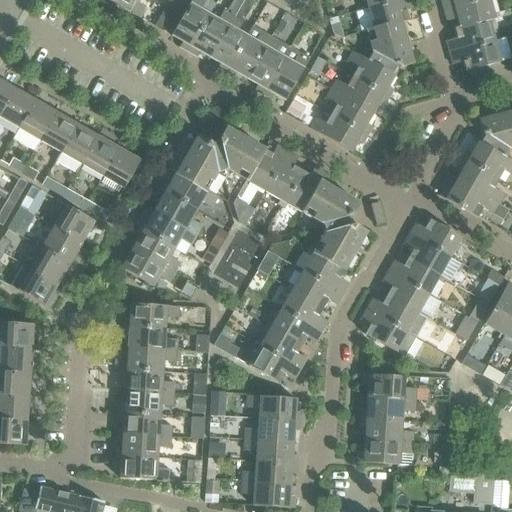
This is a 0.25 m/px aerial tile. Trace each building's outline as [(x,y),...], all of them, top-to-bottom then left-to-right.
[(133,1),(134,0),(107,0),(138,17),(144,7),(133,1)] [(169,0),(165,8),(175,14),(182,0),(169,0)] [(179,47),(187,52),(207,16),(199,11),(205,1),(203,0),(191,0),(170,36),(182,43),(179,47)] [(198,52),(208,58),(232,16),(233,17),(242,1),(239,0),(233,0),(226,13),(223,11),(217,21),(207,16),(187,52),(195,57),(198,52)] [(216,69),(224,73),(251,27),(243,22),(253,4),(246,0),(242,0),(242,1),(233,17),(232,16),(208,58),(218,64),(216,69)] [(363,0),(366,9),(399,0),(363,0)] [(365,26),(366,30),(366,31),(400,22),(400,23),(408,21),(405,11),(415,8),(412,0),(399,0),(366,9),(370,25),(365,26)] [(439,0),(443,11),(480,0),(439,0)] [(492,13),(487,0),(480,0),(443,11),(446,22),(456,19),(458,27),(458,28),(493,18),(498,17),(497,12),(492,13)] [(458,28),(458,27),(452,29),(455,39),(444,42),(448,54),(493,41),(488,24),(494,22),(493,18),(458,28)] [(281,21),(274,32),(280,35),(286,25),(281,21)] [(370,52),(365,61),(382,70),(386,62),(397,68),(412,64),(406,44),(400,23),(400,22),(366,31),(366,30),(364,30),(370,52)] [(338,24),(329,26),(331,32),(332,34),(341,40),(343,39),(339,24),(338,24)] [(236,74),(245,79),(270,38),(260,32),(251,27),(224,73),(233,79),(236,74)] [(253,90),(262,95),(288,49),(280,44),(270,38),(245,79),(256,86),(253,90)] [(497,57),(493,41),(448,54),(451,65),(461,63),(464,73),(470,71),(472,78),(492,73),(490,66),(499,63),(499,62),(503,61),(502,56),(497,57)] [(298,54),(288,49),(262,95),(270,100),(273,95),(284,101),(308,60),(298,54)] [(356,69),(351,77),(387,98),(392,91),(386,88),(393,76),(382,70),(365,61),(351,52),(345,63),(356,69)] [(316,59),(313,64),(322,69),(325,63),(316,59)] [(335,81),(329,90),(372,114),(377,104),(382,107),(387,98),(351,77),(345,87),(335,81)] [(0,114),(13,91),(0,83),(0,114)] [(335,107),(330,115),(366,136),(370,128),(366,125),(372,114),(329,90),(324,101),(335,107)] [(0,114),(0,120),(18,131),(34,103),(13,91),(0,114)] [(18,131),(39,143),(56,114),(34,103),(18,131)] [(292,103),(285,114),(304,124),(308,117),(310,113),(292,103)] [(215,110),(205,113),(207,121),(217,118),(215,110)] [(511,148),(511,111),(498,115),(507,150),(508,150),(511,148)] [(197,124),(207,121),(205,113),(195,116),(197,124)] [(77,126),(56,114),(39,143),(40,143),(57,153),(61,155),(77,126)] [(361,145),(366,136),(330,115),(324,125),(313,119),(307,129),(350,153),(356,142),(361,145)] [(476,143),(476,144),(502,159),(503,157),(507,150),(498,115),(477,121),(481,135),(495,143),(492,147),(480,139),(478,143),(476,143)] [(77,175),(82,167),(98,138),(77,126),(61,155),(56,164),(77,175)] [(225,128),(217,142),(225,170),(244,180),(244,181),(262,150),(225,128)] [(206,191),(217,172),(206,139),(195,136),(174,174),(206,192),(206,191)] [(82,167),(103,179),(119,150),(98,138),(82,167)] [(511,162),(503,157),(502,159),(476,144),(470,154),(465,151),(460,160),(497,181),(502,171),(511,176),(511,162)] [(270,154),(262,150),(244,181),(244,180),(241,185),(245,187),(247,182),(263,192),(286,152),(275,145),(270,154)] [(140,162),(119,150),(103,179),(124,191),(140,162)] [(275,205),(279,207),(300,171),(292,167),(297,158),(286,152),(263,192),(278,200),(275,205)] [(23,154),(18,163),(24,166),(29,157),(23,154)] [(461,170),(455,181),(497,205),(503,195),(492,189),(497,181),(460,160),(456,167),(461,170)] [(8,167),(22,175),(25,168),(12,161),(8,167)] [(285,204),(301,214),(319,182),(320,183),(325,174),(313,167),(308,176),(300,171),(279,207),(283,209),(285,204)] [(38,176),(25,168),(22,175),(35,182),(38,176)] [(217,197),(206,191),(206,192),(174,174),(167,184),(163,182),(158,190),(194,211),(200,201),(211,207),(217,197)] [(12,190),(6,201),(13,205),(19,194),(25,184),(17,180),(12,190)] [(491,214),(497,205),(455,181),(449,191),(444,189),(439,197),(475,218),(481,208),(491,214)] [(301,214),(319,224),(350,216),(357,204),(320,183),(319,182),(301,214)] [(51,191),(64,198),(68,192),(55,185),(51,191)] [(190,219),(194,211),(158,190),(153,198),(158,201),(152,211),(195,236),(201,226),(190,219)] [(80,199),(68,192),(64,198),(76,205),(80,199)] [(26,197),(19,210),(26,214),(33,201),(26,197)] [(235,200),(233,203),(232,205),(238,224),(244,227),(253,211),(235,200)] [(13,205),(6,201),(0,211),(0,225),(1,227),(6,219),(13,205)] [(369,206),(371,216),(380,214),(377,204),(369,206)] [(63,206),(51,227),(80,243),(92,222),(63,206)] [(106,222),(110,215),(97,208),(93,215),(106,222)] [(20,226),(26,214),(19,210),(12,222),(20,226)] [(189,245),(195,236),(152,211),(146,221),(141,219),(137,227),(173,248),(178,239),(189,245)] [(382,224),(380,214),(371,216),(374,226),(382,224)] [(414,224),(408,234),(449,257),(457,243),(461,245),(463,242),(459,239),(460,238),(428,220),(423,229),(414,224)] [(322,234),(312,252),(311,253),(343,271),(365,233),(352,225),(322,234)] [(51,227),(39,249),(68,265),(80,243),(51,227)] [(168,257),(173,248),(137,227),(132,236),(136,239),(130,249),(173,274),(179,263),(168,257)] [(218,230),(209,245),(218,251),(227,235),(218,230)] [(411,250),(406,259),(443,280),(450,284),(461,264),(449,257),(408,234),(402,245),(411,250)] [(3,239),(0,243),(0,254),(3,256),(10,243),(3,239)] [(209,245),(200,261),(210,266),(218,251),(209,245)] [(57,286),(68,265),(39,249),(28,269),(28,270),(57,286)] [(168,283),(173,274),(130,249),(124,260),(120,257),(115,265),(155,288),(155,287),(153,285),(157,277),(168,283)] [(310,256),(301,271),(342,294),(348,284),(339,279),(343,271),(311,253),(312,252),(307,250),(305,254),(310,256)] [(392,262),(387,272),(428,295),(436,281),(441,284),(443,280),(406,259),(401,267),(392,262)] [(261,263),(256,271),(267,277),(272,269),(261,263)] [(45,307),(57,286),(28,270),(28,269),(21,265),(9,287),(16,290),(16,291),(45,307)] [(288,284),(286,288),(322,309),(326,301),(335,306),(342,294),(301,271),(292,286),(288,284)] [(490,271),(486,279),(487,279),(498,286),(503,278),(490,271)] [(389,288),(384,297),(421,318),(423,314),(419,311),(428,295),(387,272),(381,283),(389,288)] [(487,279),(476,298),(488,304),(498,286),(487,279)] [(497,339),(499,341),(511,317),(511,300),(511,288),(506,285),(483,325),(499,335),(497,339)] [(288,294),(279,310),(320,333),(326,322),(317,317),(322,309),(286,288),(284,291),(288,294)] [(420,320),(421,318),(384,297),(380,304),(371,300),(365,310),(406,333),(415,318),(420,320)] [(122,317),(122,327),(164,329),(165,319),(178,320),(178,307),(129,305),(128,317),(122,317)] [(474,310),(469,319),(477,324),(483,312),(477,308),(474,310)] [(251,309),(248,315),(256,320),(260,314),(251,309)] [(266,322),(264,326),(300,347),(305,339),(314,344),(320,333),(279,310),(271,324),(266,322)] [(398,348),(406,333),(365,310),(359,320),(368,326),(363,334),(395,352),(400,354),(402,350),(398,348)] [(506,339),(511,342),(511,317),(499,341),(504,343),(506,339)] [(462,329),(457,337),(459,338),(466,342),(471,334),(477,324),(469,319),(468,319),(462,329)] [(0,323),(0,328),(0,346),(32,349),(33,325),(0,323)] [(266,332),(258,347),(298,370),(305,359),(296,354),(300,347),(264,326),(262,329),(266,332)] [(127,337),(126,348),(175,351),(176,341),(164,340),(164,329),(122,327),(121,336),(127,337)] [(194,353),(207,353),(208,335),(195,334),(194,353)] [(220,335),(212,347),(223,353),(230,341),(220,335)] [(0,346),(0,371),(30,374),(32,349),(0,346)] [(292,381),(298,370),(258,347),(249,362),(245,360),(243,364),(246,366),(278,385),(283,376),(292,381)] [(120,360),(119,370),(162,372),(162,362),(175,363),(175,351),(126,348),(126,361),(120,360)] [(465,356),(460,365),(467,369),(472,360),(465,356)] [(493,370),(487,367),(483,377),(488,380),(493,370)] [(125,379),(124,391),(173,394),(173,383),(161,382),(162,372),(119,370),(119,379),(125,379)] [(0,371),(0,396),(29,398),(30,374),(0,371)] [(191,395),(204,396),(205,377),(192,376),(191,395)] [(366,386),(366,397),(414,401),(415,389),(403,389),(403,378),(361,376),(360,386),(366,386)] [(117,403),(117,413),(159,415),(160,405),(172,406),(173,394),(124,391),(123,404),(117,403)] [(0,420),(28,422),(29,398),(0,396),(0,420)] [(205,397),(192,396),(191,414),(204,415),(205,397)] [(257,409),(257,419),(299,422),(300,413),(294,413),(295,400),(246,396),(245,408),(257,409)] [(359,411),(358,419),(401,422),(402,412),(413,413),(414,401),(366,397),(365,411),(359,411)] [(210,401),(209,416),(218,417),(218,401),(210,401)] [(122,423),(121,435),(170,437),(171,427),(159,426),(159,415),(117,413),(116,423),(122,423)] [(203,419),(190,419),(189,440),(202,440),(203,419)] [(244,429),(243,440),(292,443),(293,431),(299,432),(299,422),(257,419),(256,430),(244,429)] [(364,430),(363,441),(412,444),(412,433),(400,432),(401,422),(358,419),(358,429),(364,430)] [(28,422),(0,420),(0,445),(26,446),(28,422)] [(115,447),(114,456),(156,459),(157,448),(169,449),(170,437),(121,435),(121,447),(115,447)] [(433,436),(432,446),(449,447),(450,437),(445,437),(433,436)] [(255,452),(254,462),(297,465),(297,456),(291,456),(292,443),(243,440),(243,451),(255,452)] [(411,456),(412,444),(363,441),(363,454),(357,454),(356,464),(398,466),(407,467),(411,463),(411,456)] [(208,444),(207,460),(215,460),(224,461),(225,445),(208,444)] [(450,469),(452,448),(440,447),(439,468),(450,469)] [(156,470),(156,459),(114,456),(113,465),(120,466),(119,479),(167,482),(168,470),(156,470)] [(215,460),(207,460),(206,472),(214,472),(215,460)] [(185,483),(199,484),(200,463),(186,462),(185,483)] [(241,472),(241,483),(289,486),(290,474),(296,475),(297,465),(254,462),(253,473),(241,472)] [(473,503),(490,505),(491,481),(450,478),(449,492),(474,493),(473,503)] [(509,483),(493,481),(490,507),(507,508),(509,483)] [(217,495),(218,482),(206,482),(205,494),(217,495)] [(288,499),(289,486),(241,483),(240,495),(252,495),(251,507),(294,509),(294,499),(288,499)] [(34,511),(35,509),(36,509),(46,511),(100,511),(103,502),(79,496),(79,497),(41,488),(39,495),(21,491),(15,511),(34,511)]
